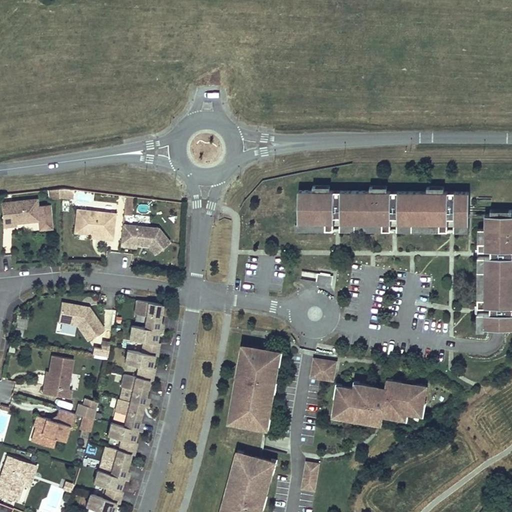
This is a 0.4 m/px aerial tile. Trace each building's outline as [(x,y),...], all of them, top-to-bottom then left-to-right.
[(55,197),(55,187),(46,188),(46,197),(55,197)] [(68,196),(68,188),(60,187),(55,187),(55,197),(68,196)] [(392,208),(392,221),(434,222),(434,228),(442,228),(442,208),(449,208),(449,222),(463,222),(463,190),(438,190),(421,190),(381,189),(364,189),(324,189),(308,189),(293,189),(293,221),(320,221),(320,228),(328,228),(328,208),(335,208),(335,221),(377,221),(377,228),(385,228),(385,208),(392,208)] [(127,213),(129,195),(122,194),(120,213),(127,213)] [(1,225),(9,225),(9,222),(13,222),(36,220),(34,198),(0,201),(0,222),(0,225),(1,225)] [(108,238),(111,212),(73,208),(70,231),(87,233),(101,234),(100,237),(108,238)] [(480,212),(480,226),(479,240),(473,240),(473,248),(486,248),(485,255),(480,255),(479,296),(473,296),(473,304),(485,305),(485,311),(479,311),(479,326),(511,326),(511,305),(511,294),(511,287),(511,240),(511,227),(511,213),(506,213),(485,213),(480,212)] [(166,241),(154,226),(119,223),(116,244),(133,246),(133,243),(144,244),(151,253),(166,241)] [(306,283),(311,284),(314,284),(315,284),(319,284),(323,283),(326,283),(328,274),(319,273),(317,272),(314,272),(313,272),(297,269),(295,278),(299,278),(299,281),(301,282),(304,282),(306,283)] [(295,281),(326,286),(326,283),(323,283),(319,284),(315,284),(314,284),(311,284),(306,283),(304,282),(301,282),(299,281),(299,278),(295,278),(295,281)] [(157,303),(133,298),(131,312),(142,314),(140,326),(152,328),(156,329),(157,320),(154,319),(157,303)] [(101,328),(85,306),(83,307),(77,306),(77,304),(58,301),(54,321),(73,324),(84,339),(101,328)] [(149,344),(152,328),(140,326),(127,324),(125,337),(139,340),(137,351),(148,353),(151,354),(153,345),(149,344)] [(104,355),(106,341),(99,339),(98,347),(90,346),(89,353),(104,355)] [(264,415),(270,385),(267,385),(268,379),(271,380),(274,363),(275,357),(272,357),(273,349),(248,345),(248,346),(244,345),(244,348),(243,348),(243,352),(241,359),(238,358),(236,373),(239,374),(238,379),(235,379),(229,414),(232,414),(231,420),(259,425),(260,425),(261,419),(264,420),(264,415)] [(148,353),(137,351),(123,349),(120,362),(135,364),(132,376),(134,376),(143,378),(147,379),(148,370),(145,370),(148,353)] [(238,379),(239,374),(236,373),(238,358),(241,359),(243,352),(237,351),(224,421),(231,422),(231,420),(232,414),(229,414),(235,379),(238,379)] [(64,387),(69,362),(69,358),(48,354),(46,370),(43,384),(41,384),(39,392),(66,397),(67,391),(67,388),(64,387)] [(331,360),(309,356),(306,375),(328,378),(331,360)] [(143,378),(134,376),(132,376),(120,373),(117,386),(128,388),(125,400),(130,401),(141,403),(143,395),(139,394),(143,378)] [(418,406),(419,401),(422,384),(388,378),(387,383),(383,383),(382,386),(375,385),(375,384),(355,381),(354,386),(349,385),(338,384),(337,390),(333,389),(332,395),(329,411),(345,414),(346,414),(346,412),(352,413),(351,416),(357,417),(373,420),(375,412),(378,412),(378,413),(394,415),(395,412),(401,413),(402,409),(413,411),(414,411),(415,405),(418,406)] [(337,390),(338,384),(338,381),(332,380),(330,395),(332,395),(333,389),(337,390)] [(95,416),(97,399),(80,397),(78,414),(95,416)] [(133,419),(137,403),(130,401),(125,400),(114,397),(110,410),(122,413),(119,424),(132,427),(135,428),(137,420),(133,419)] [(413,411),(413,413),(419,414),(421,401),(419,401),(418,406),(415,405),(414,411),(413,411)] [(60,439),(65,424),(68,425),(72,412),(54,407),(51,419),(33,413),(29,425),(31,425),(39,427),(34,442),(48,446),(51,437),(60,439)] [(128,443),(132,427),(119,424),(107,421),(103,434),(117,438),(114,449),(125,452),(129,453),(131,444),(128,443)] [(39,427),(31,425),(27,440),(34,442),(39,427)] [(125,452),(114,449),(102,445),(98,457),(109,461),(106,472),(113,475),(119,476),(121,477),(124,469),(120,468),(125,452)] [(226,496),(228,490),(225,489),(234,455),(237,456),(239,451),(240,451),(240,449),(233,447),(215,511),(221,511),(222,511),(219,510),(223,495),(226,496)] [(269,465),(266,464),(267,459),(240,451),(239,451),(237,456),(234,455),(225,489),(228,490),(226,496),(223,495),(219,510),(222,511),(221,511),(255,511),(258,505),(258,504),(255,504),(257,498),(259,499),(261,494),(267,470),(269,465)] [(25,485),(32,465),(31,464),(4,455),(0,465),(0,494),(9,497),(14,485),(18,482),(25,485)] [(309,488),(313,462),(301,460),(297,486),(309,488)] [(115,488),(119,476),(113,475),(106,472),(94,469),(90,481),(104,486),(100,497),(105,499),(111,501),(115,502),(117,493),(114,492),(115,488)] [(12,499),(18,482),(14,485),(9,497),(12,499)] [(107,511),(111,501),(105,499),(100,497),(87,492),(82,505),(96,510),(95,511),(107,511)] [(0,511),(7,511),(9,507),(0,503),(0,511)]
